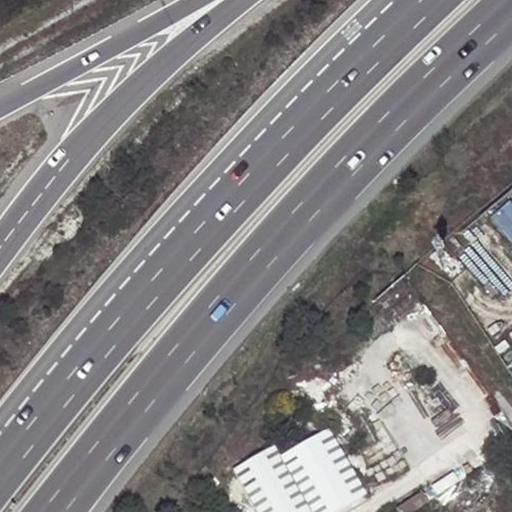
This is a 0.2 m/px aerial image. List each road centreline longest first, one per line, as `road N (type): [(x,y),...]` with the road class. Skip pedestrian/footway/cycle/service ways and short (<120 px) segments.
road 1 (motorway): [(53,511),(269,247),(511,4)]
road 2 (motorway): [(415,0),(225,195),(0,465)]
road 3 (motorway): [(241,0),(80,146),(0,246)]
road 4 (motorway): [(199,0),(0,108)]
